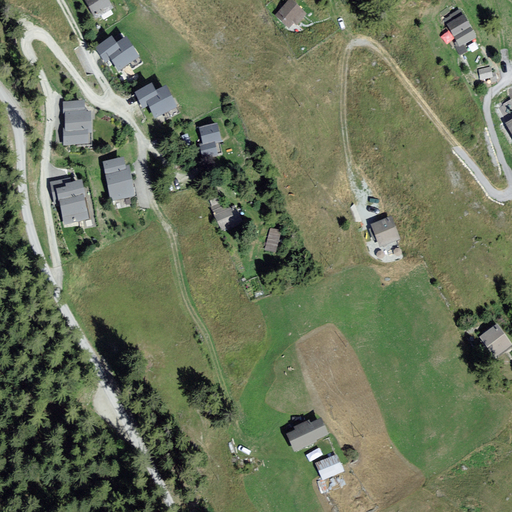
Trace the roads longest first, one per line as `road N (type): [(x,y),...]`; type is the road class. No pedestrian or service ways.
road 1 (track): [(511,80),(487,100),(510,184),(496,195),(388,59),(369,42),(355,43),(345,61),(343,117),(364,223)]
road 2 (unclassified): [(0,94),(12,109),(31,239),(170,511)]
road 3 (unknown): [(112,97),(134,114),(187,308)]
